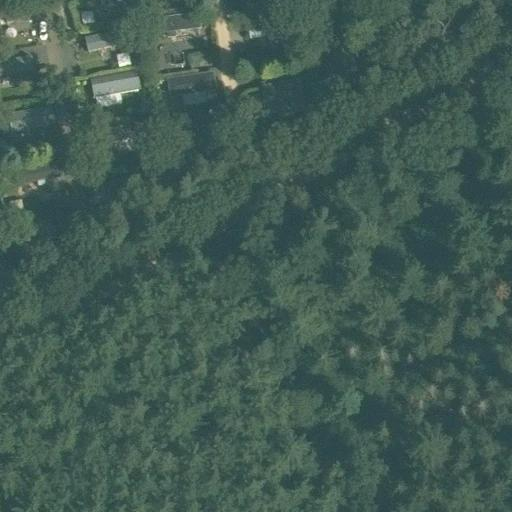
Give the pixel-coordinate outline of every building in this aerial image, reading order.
[(15,0),(0,3),(0,20),(4,20),(5,24),(14,22),(13,18),(32,14),(32,10),(29,0),(15,0)] [(296,11),(294,0),(280,3),(282,13),(296,11)] [(152,15),(150,6),(142,7),(143,16),(152,15)] [(199,14),(152,19),(153,35),(167,33),(168,39),(176,38),(175,32),(201,29),(199,14)] [(294,32),(291,17),(269,21),(247,24),(249,40),(257,39),(280,35),(294,33),(294,32)] [(432,24),(409,30),(413,47),(463,36),(463,35),(460,36),(456,20),(433,26),(432,24)] [(130,44),(127,29),(83,38),(86,54),(99,51),(115,47),(130,44)] [(319,33),(328,83),(345,80),(341,56),(340,57),(336,33),(320,35),(319,33)] [(144,50),(143,41),(134,42),(135,51),(144,50)] [(242,69),(248,62),(246,60),(243,58),(240,56),(235,63),(242,69)] [(27,60),(0,64),(0,78),(11,77),(12,83),(22,82),(21,76),(30,75),(27,60)] [(158,77),(157,67),(153,68),(150,68),(151,78),(158,77)] [(119,95),(140,91),(136,71),(89,80),(90,88),(92,100),(119,95)] [(182,97),(218,92),(215,72),(168,79),(165,79),(168,99),(182,97)] [(311,111),(304,77),(261,86),(261,88),(262,91),(265,105),(290,99),(293,113),(293,115),(295,114),(311,111)] [(149,112),(152,102),(141,99),(140,102),(139,106),(138,109),(149,112)] [(53,126),(50,107),(7,115),(9,129),(10,134),(42,128),(52,126),(53,126)] [(168,120),(167,110),(159,111),(160,121),(168,120)] [(319,130),(317,119),(308,121),(306,121),(308,132),(309,132),(319,130)] [(222,140),(219,124),(202,127),(185,130),(168,133),(171,152),(173,152),(188,149),(205,146),(222,143),(222,140)] [(127,142),(125,129),(124,126),(87,133),(89,148),(91,148),(101,146),(110,145),(127,142)] [(155,163),(161,155),(154,149),(147,157),(155,163)] [(252,166),(248,159),(247,158),(243,160),(239,162),(244,170),(252,166)] [(55,166),(9,174),(12,189),(33,186),(34,190),(42,188),(42,184),(58,181),(55,166)] [(162,178),(160,169),(151,171),(153,180),(162,178)] [(153,188),(150,174),(110,182),(110,183),(112,195),(113,196),(118,195),(153,188)] [(132,225),(127,218),(124,215),(117,220),(114,222),(122,232),(132,225)] [(54,238),(51,219),(11,227),(14,246),(24,244),(53,238),(54,238)] [(22,253),(21,248),(10,250),(11,260),(23,258),(22,253)]
